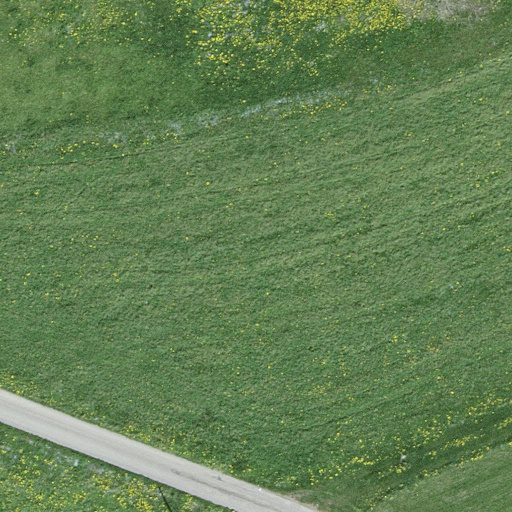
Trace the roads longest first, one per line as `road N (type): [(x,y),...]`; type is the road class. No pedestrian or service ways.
road 1 (unclassified): [(0,404),(275,511)]
road 2 (track): [(511,416),(279,511)]
